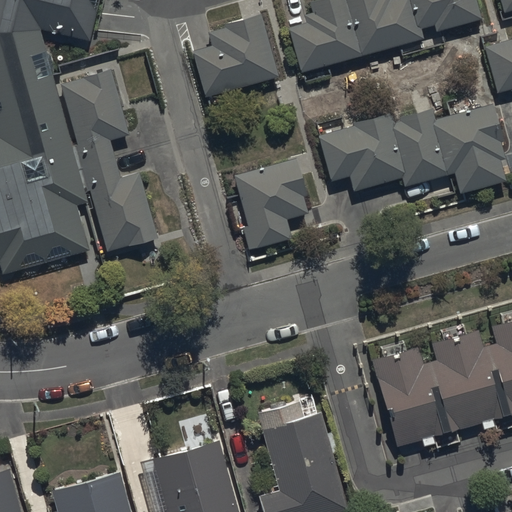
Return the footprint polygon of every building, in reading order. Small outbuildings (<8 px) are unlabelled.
[(0,0),(0,264),(3,275),(88,252),(76,208),(86,206),(83,195),(88,193),(105,254),(156,240),(138,174),(118,179),(108,142),(127,137),(110,72),(60,86),(76,145),(71,147),(39,30),(89,43),(99,0),(0,0)] [(287,30),(300,75),(422,41),(419,30),(434,26),(436,32),(480,20),(474,0),(389,0),(322,0),(309,4),(312,15),(304,17),(306,25),(287,30)] [(511,0),(499,0),(504,15),(511,12),(511,0)] [(192,53),(205,100),(278,79),(260,16),(222,27),(223,29),(207,34),(211,48),(192,53)] [(511,40),(484,48),(496,95),(511,90),(511,40)] [(348,178),(353,193),(401,179),(404,189),(453,174),(459,195),(505,182),(499,163),(504,162),(499,145),(502,144),(491,106),(435,122),(432,111),(398,120),(399,123),(394,125),(392,116),(318,137),(331,183),(348,178)] [(243,230),(249,252),(291,241),(286,221),(307,215),(303,198),(305,197),(295,160),(233,177),(239,200),(227,204),(235,232),(243,230)] [(371,362),(396,448),(421,441),(423,448),(434,444),(433,439),(481,426),(484,433),(495,429),(493,422),(511,416),(511,324),(492,330),(496,344),(481,348),(476,332),(431,345),(435,361),(422,365),(417,349),(371,362)] [(258,498),(261,511),(346,511),(347,511),(321,414),(317,415),(312,396),(256,411),(278,492),(258,498)] [(238,511),(220,443),(152,461),(165,511),(238,511)] [(0,511),(20,511),(9,471),(0,473),(0,511)] [(130,511),(121,474),(52,493),(56,511),(130,511)]
